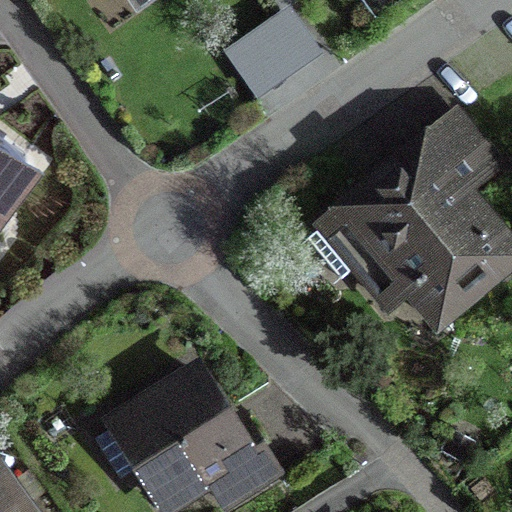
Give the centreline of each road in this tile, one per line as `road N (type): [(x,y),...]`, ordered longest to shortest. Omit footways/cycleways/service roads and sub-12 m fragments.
road 1 (residential): [(443,511),(158,229)]
road 2 (residential): [(481,0),(158,229)]
road 3 (residential): [(158,229),(0,0)]
road 4 (residential): [(158,229),(49,304),(0,352)]
